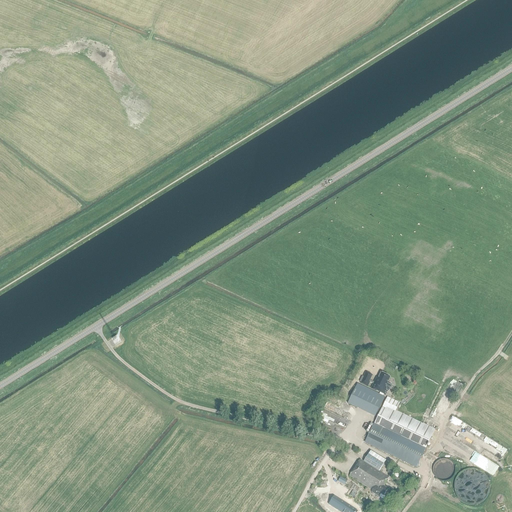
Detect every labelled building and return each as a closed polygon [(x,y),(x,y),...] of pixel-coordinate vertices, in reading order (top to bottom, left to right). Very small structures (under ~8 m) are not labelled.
[(362,377),(359,382),(360,382),(360,383),(368,387),(370,382),(373,384),(371,388),(385,395),(387,392),(385,391),(387,389),(389,390),(391,386),(391,385),(386,383),(387,381),(388,381),(390,377),(389,377),(389,376),(386,375),(386,376),(381,373),(379,379),(378,378),(376,377),(374,382),(370,380),(363,377),(362,377)] [(358,384),(348,405),(375,418),(385,397),(369,390),(358,384)] [(365,443),(416,467),(435,430),(396,411),(399,404),(387,398),(365,443)] [(440,400),(436,406),(441,409),(445,402),(440,400)] [(344,437),(357,410),(348,406),(335,433),(344,437)] [(384,464),(368,454),(364,462),(379,472),(384,464)] [(433,475),(450,478),(453,461),(437,457),(433,475)] [(469,470),(461,472),(461,478),(457,479),(456,485),(457,489),(465,490),(460,491),(471,493),(472,492),(475,493),(476,488),(478,488),(479,483),(481,482),(482,480),(485,479),(483,472),(469,470)] [(345,485),(347,481),(340,477),(338,482),(345,485)] [(382,486),(380,494),(385,496),(388,488),(382,486)] [(332,497),(327,504),(339,511),(355,511),(357,511),(338,499),(337,500),(332,497)]
